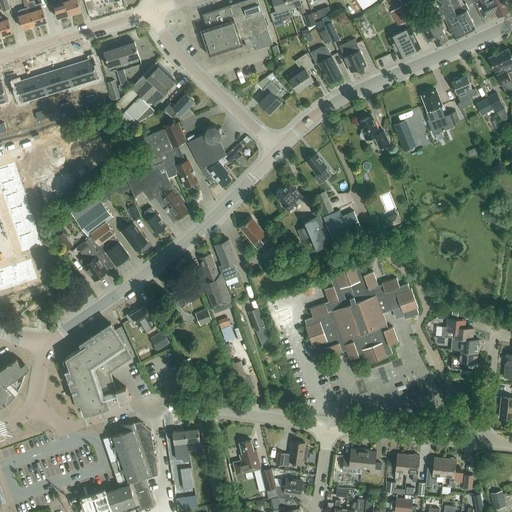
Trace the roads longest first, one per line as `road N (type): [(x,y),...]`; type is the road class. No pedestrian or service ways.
road 1 (tertiary): [(40,340),(61,334),(173,255),(277,151)]
road 2 (tertiary): [(277,151),(321,113),(511,21)]
road 3 (residential): [(65,429),(153,406),(328,429)]
road 4 (residential): [(277,151),(169,47),(153,10)]
road 5 (residential): [(153,10),(0,60)]
road 6 (residential): [(481,444),(328,429)]
road 7 (residential): [(481,444),(493,352),(497,338),(511,332)]
